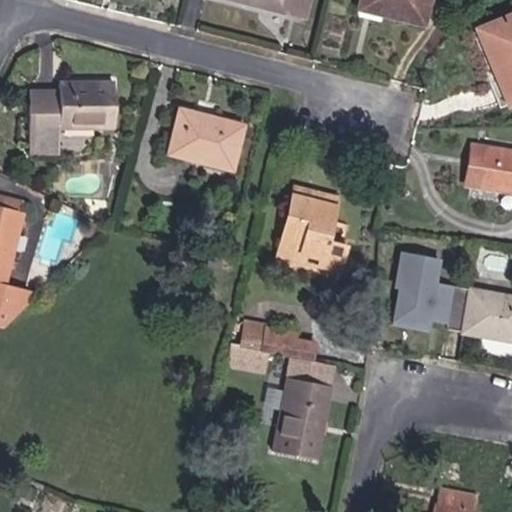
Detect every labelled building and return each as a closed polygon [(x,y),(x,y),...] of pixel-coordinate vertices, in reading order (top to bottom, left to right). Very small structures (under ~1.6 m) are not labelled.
[(210,0),(297,22),(302,0),(210,0)] [(416,25),(422,0),(364,0),(371,1),(368,14),(416,25)] [(511,14),(471,33),(500,108),(511,102),(511,14)] [(55,84),(54,89),(54,108),(22,108),(21,150),(54,150),(55,128),(110,129),(110,85),(55,84)] [(54,108),(54,89),(22,89),(22,108),(54,108)] [(169,116),(162,157),(231,173),(239,131),(169,116)] [(482,145),(468,143),(460,188),(475,191),(482,145)] [(511,150),(482,145),(475,191),(511,197),(511,150)] [(328,208),(331,194),(285,183),(281,198),(328,208)] [(281,198),(271,247),(314,257),(311,271),(335,277),(345,237),(323,232),(328,208),(281,198)] [(18,211),(0,207),(0,326),(31,289),(1,282),(18,211)] [(267,262),(311,271),(314,257),(271,247),(267,262)] [(511,300),(447,289),(441,333),(511,345),(511,300)] [(231,351),(256,355),(260,326),(236,322),(231,351)] [(287,331),(260,326),(256,355),(276,359),(300,363),(304,364),(308,344),(285,340),(287,331)] [(276,359),(263,423),(277,425),(288,373),(299,375),(300,363),(276,359)] [(304,364),(300,363),(299,375),(326,380),(328,368),(304,364)] [(313,452),(326,380),(299,375),(288,373),(277,425),(273,445),(313,452)] [(469,511),(473,491),(431,483),(425,511),(469,511)]
